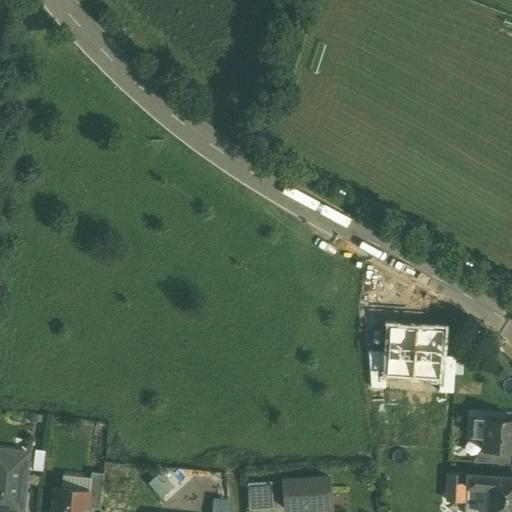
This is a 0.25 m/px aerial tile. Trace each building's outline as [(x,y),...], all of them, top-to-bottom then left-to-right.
[(386,372),(413,375),(418,322),(391,320),(388,352),(386,372)] [(445,324),(418,322),(413,375),(440,377),(442,354),(445,324)] [(386,372),(388,352),(369,350),(371,387),(385,388),(386,372)] [(439,392),(453,393),(456,355),(442,354),(440,377),(439,392)] [(485,419),(473,418),(472,437),(484,438),(485,419)] [(511,420),(485,419),(484,438),(483,451),(492,451),(511,452),(511,420)] [(22,511),(29,453),(0,450),(0,510),(13,511),(22,511)] [(511,452),(492,451),(491,464),(503,465),(511,465),(511,452)] [(511,465),(503,465),(503,477),(511,477),(511,465)] [(104,474),(91,472),(89,492),(90,492),(88,508),(100,510),(104,474)] [(173,487),(160,473),(149,483),(161,497),(173,487)] [(467,475),(448,474),(447,503),(465,504),(466,487),(467,475)] [(487,476),(467,475),(466,487),(486,488),(487,476)] [(511,511),(511,477),(503,477),(487,476),(486,488),(484,511),(511,511)] [(316,479),(284,481),(285,510),(318,507),(331,506),(329,478),(316,479)] [(272,481),(247,483),(249,510),(273,508),(272,481)] [(89,492),(54,488),(51,511),(87,511),(88,508),(90,492),(89,492)] [(228,511),(228,500),(213,498),(212,511),(228,511)]
